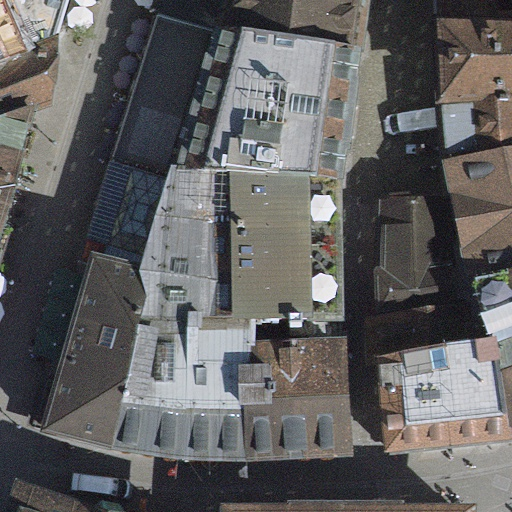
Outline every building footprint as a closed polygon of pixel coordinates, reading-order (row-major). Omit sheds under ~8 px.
[(0,0),(0,73),(49,53),(57,21),(62,0),(0,0)] [(218,49),(231,0),(168,0),(160,28),(218,49)] [(231,0),(218,49),(360,70),(367,25),(370,0),(231,0)] [(433,0),(433,26),(481,25),(480,0),(433,0)] [(437,66),(441,105),(511,103),(511,25),(481,25),(433,26),(437,66)] [(178,186),(218,49),(160,28),(116,172),(178,186)] [(178,186),(340,210),(350,143),(360,70),(218,49),(178,186)] [(49,53),(0,73),(0,142),(28,133),(39,91),(49,53)] [(511,103),(441,105),(447,167),(511,155),(511,103)] [(28,133),(0,142),(0,212),(8,211),(18,174),(28,133)] [(511,155),(447,167),(470,287),(511,279),(511,155)] [(178,186),(116,172),(91,255),(85,273),(148,293),(178,186)] [(178,186),(148,293),(100,466),(171,479),(248,484),(251,365),(252,348),(336,343),(340,210),(178,186)] [(380,210),(384,327),(445,322),(439,208),(380,210)] [(0,243),(8,211),(0,212),(0,243)] [(34,442),(100,466),(148,293),(85,273),(77,300),(34,442)] [(476,368),(497,444),(511,437),(511,279),(470,287),(479,318),(463,320),(476,368)] [(371,331),(373,375),(476,368),(463,320),(445,322),(384,327),(371,331)] [(251,365),(248,484),(337,480),(342,478),(348,474),(342,362),(251,365)] [(502,458),(497,444),(476,368),(373,375),(373,441),(373,466),(502,458)]
